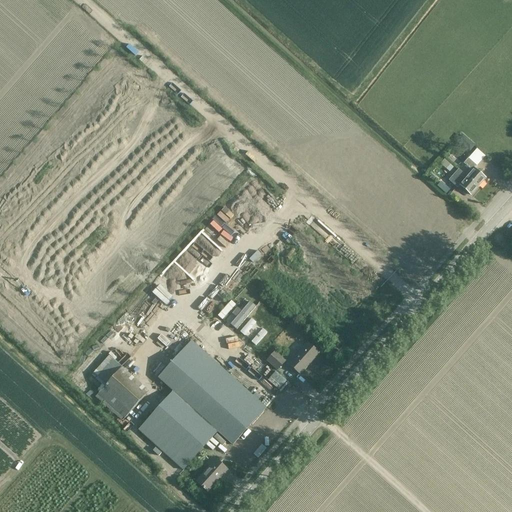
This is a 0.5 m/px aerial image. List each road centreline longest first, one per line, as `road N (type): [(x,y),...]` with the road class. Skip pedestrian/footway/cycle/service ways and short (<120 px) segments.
road 1 (tertiary): [(235,511),(511,201)]
road 2 (track): [(321,415),(428,511)]
